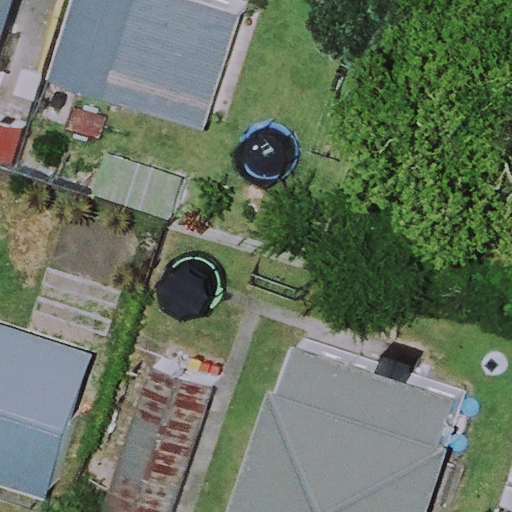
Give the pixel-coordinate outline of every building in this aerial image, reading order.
[(0,0),(0,94),(30,0),(0,0)] [(250,8),(221,0),(142,0),(124,64),(225,94),(250,8)] [(101,351),(0,320),(0,470),(59,488),(101,351)] [(430,511),(471,376),(300,325),(244,511),(430,511)] [(179,511),(221,372),(161,355),(117,503),(146,511),(179,511)]
